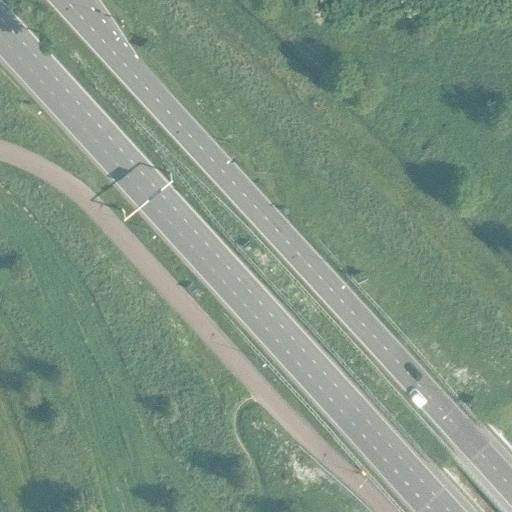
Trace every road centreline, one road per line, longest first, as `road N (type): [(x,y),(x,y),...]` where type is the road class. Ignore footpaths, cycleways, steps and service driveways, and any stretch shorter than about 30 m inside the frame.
road 1 (primary): [(0,22),(449,511)]
road 2 (primary): [(511,488),(69,0)]
road 3 (unclassified): [(387,511),(274,407),(83,198),(0,151)]
